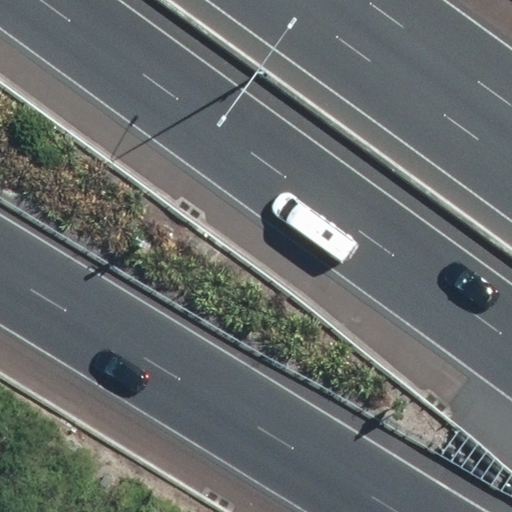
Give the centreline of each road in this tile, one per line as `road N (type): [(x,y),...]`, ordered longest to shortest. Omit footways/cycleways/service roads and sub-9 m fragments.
road 1 (motorway): [(511,497),(0,197)]
road 2 (motorway): [(511,312),(83,0)]
road 3 (motorway): [(369,0),(511,105)]
